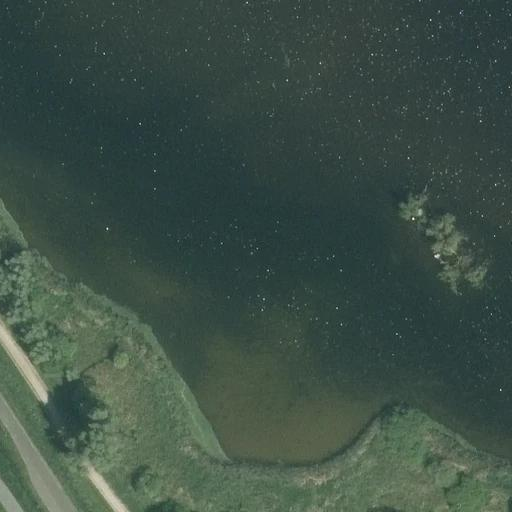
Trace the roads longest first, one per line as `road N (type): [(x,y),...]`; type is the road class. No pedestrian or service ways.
road 1 (unknown): [(118,511),(0,326)]
road 2 (unclassified): [(67,511),(0,405)]
